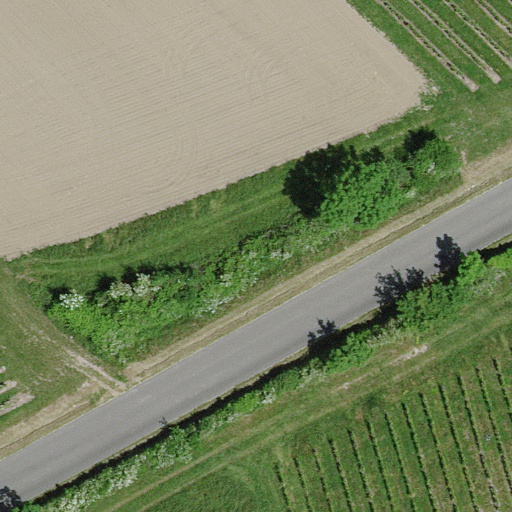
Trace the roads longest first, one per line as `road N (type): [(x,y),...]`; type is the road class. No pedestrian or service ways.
road 1 (tertiary): [(511,210),(0,492)]
road 2 (track): [(511,279),(427,345),(154,484)]
